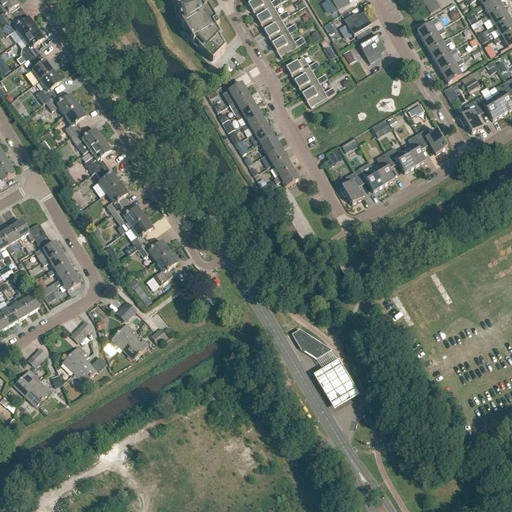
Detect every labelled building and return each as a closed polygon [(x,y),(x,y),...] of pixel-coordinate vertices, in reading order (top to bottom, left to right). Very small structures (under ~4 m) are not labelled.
[(19,8),(13,0),(5,0),(0,4),(0,10),(4,15),(0,17),(0,23),(3,28),(14,21),(9,15),(19,8)] [(202,14),(193,0),(186,0),(175,3),(182,26),(181,27),(193,47),(194,46),(211,63),(223,50),(214,34),(218,32),(219,31),(207,11),(206,12),(202,14)] [(278,0),(270,5),(267,0),(259,0),(248,7),(256,20),(274,10),(286,3),(283,0),(278,0)] [(329,0),(338,13),(349,6),(347,3),(352,0),(329,0)] [(497,1),(496,0),(470,0),(469,1),(471,5),(478,1),(482,7),(483,9),(497,1)] [(437,6),(434,1),(425,7),(428,11),(437,6)] [(503,11),(497,1),(483,9),(482,7),(475,11),(478,15),(484,11),(488,18),(489,19),(503,11)] [(297,12),(304,8),(301,2),(294,6),(297,12)] [(440,11),(437,6),(428,11),(431,16),(440,11)] [(278,18),(274,10),(256,20),(264,34),(281,23),(289,19),(286,13),(278,18)] [(509,21),(503,11),(489,19),(488,18),(481,22),(484,26),(491,22),(494,28),(495,30),(509,21)] [(450,22),(457,20),(454,12),(447,15),(450,22)] [(303,19),(306,24),(311,21),(308,16),(303,19)] [(372,36),(369,31),(371,30),(363,16),(357,19),(355,17),(344,23),(354,40),(356,39),(359,44),(372,36)] [(470,26),(477,23),(474,17),(467,21),(470,26)] [(337,20),(330,24),(335,32),(342,28),(337,20)] [(417,34),(423,45),(437,37),(436,34),(432,28),(439,24),(437,20),(429,25),(430,26),(417,34)] [(23,41),(36,32),(28,21),(19,27),(14,21),(3,28),(0,31),(6,39),(16,32),(23,41)] [(511,33),(511,25),(509,21),(495,30),(494,28),(487,32),(490,36),(497,32),(500,38),(502,40),(511,33)] [(286,31),(281,23),(264,34),(272,47),(289,37),(297,32),(294,27),(286,31)] [(330,26),(325,29),(329,35),(333,32),(330,26)] [(443,30),(436,34),(437,37),(423,45),(429,55),(443,47),(442,45),(438,39),(445,35),(443,30)] [(44,42),(36,32),(23,41),(27,47),(21,51),(21,58),(26,65),(29,63),(39,55),(34,49),(44,42)] [(315,44),(321,40),(317,33),(311,37),(315,44)] [(511,48),(511,33),(502,40),(500,38),(493,42),(496,46),(503,42),(508,51),(511,48)] [(482,47),(487,43),(482,35),(477,38),(482,47)] [(380,57),(385,54),(377,40),(375,41),(372,36),(359,44),(362,49),(360,50),(370,67),(381,60),(380,57)] [(294,45),(289,37),(272,47),(280,61),(281,60),(305,45),(302,40),(294,45)] [(449,41),(442,45),(443,47),(429,55),(435,66),(449,57),(448,55),(445,49),(452,45),(449,41)] [(490,61),(496,58),(489,47),(484,51),(490,61)] [(455,51),(448,55),(449,57),(435,66),(441,76),(456,67),(454,65),(451,59),(458,55),(455,51)] [(349,67),(355,64),(349,53),(343,57),(349,67)] [(45,64),(39,55),(29,63),(35,71),(32,73),(40,84),(54,74),(46,63),(45,64)] [(303,60),(286,70),(294,84),(312,74),(319,69),(316,64),(309,69),(303,60)] [(457,70),(464,66),(461,61),(454,65),(456,67),(441,76),(448,87),(462,78),(457,70)] [(500,76),(506,72),(502,64),(495,68),(500,76)] [(491,77),(496,74),(493,69),(487,72),(491,77)] [(61,84),(54,74),(40,84),(45,91),(36,97),(43,108),(46,106),(57,98),(52,91),(61,84)] [(316,82),(312,74),(294,84),(302,97),(320,87),(327,83),(324,77),(316,82)] [(474,81),(463,87),(468,95),(479,89),(474,81)] [(345,91),(351,87),(347,82),(342,85),(345,91)] [(511,111),(511,108),(506,99),(511,96),(505,85),(495,91),(499,96),(492,100),(503,117),(511,111)] [(228,94),(234,105),(248,97),(242,86),(228,94)] [(324,95),(320,87),(302,97),(311,111),(311,110),(335,96),(332,91),(324,95)] [(458,101),(452,88),(441,94),(447,106),(458,101)] [(241,115),(254,107),(248,97),(234,105),(228,109),(231,113),(237,109),(241,115)] [(65,118),(79,108),(71,98),(61,104),(57,98),(46,106),(52,115),(59,110),(65,118)] [(503,117),(492,100),(486,104),(483,98),(473,104),(480,115),(485,112),(492,124),(503,117)] [(482,130),(475,118),(480,115),(473,104),(464,109),(467,115),(461,119),(461,120),(459,121),(463,128),(466,127),(471,136),(482,130)] [(217,115),(222,111),(219,106),(214,109),(217,115)] [(261,118),(254,107),(241,115),(241,116),(235,119),(237,124),(243,120),(247,126),(261,118)] [(417,118),(424,114),(420,107),(407,115),(410,120),(416,117),(417,118)] [(86,119),(79,108),(65,118),(71,128),(65,132),(71,140),(81,133),(77,126),(86,119)] [(22,123),(27,118),(21,110),(16,115),(22,123)] [(222,126),(228,123),(224,116),(218,120),(222,126)] [(267,129),(261,118),(247,126),(241,130),(244,134),(250,131),(253,137),(267,129)] [(390,128),(397,123),(394,119),(387,123),(390,128)] [(386,125),(374,132),(378,140),(390,133),(386,125)] [(228,137),(233,134),(229,127),(224,130),(228,137)] [(273,139),(267,129),(253,137),(247,140),(247,141),(253,137),(259,148),(273,139)] [(90,153),(104,143),(96,132),(86,139),(81,133),(71,140),(77,149),(83,144),(90,153)] [(426,132),(417,137),(423,148),(428,145),(435,157),(446,151),(441,142),(443,140),(438,133),(436,134),(429,138),(426,132)] [(234,148),(240,144),(234,134),(228,137),(234,148)] [(418,151),(423,148),(417,137),(407,143),(411,149),(404,153),(415,170),(425,164),(418,151)] [(279,150),(273,139),(259,148),(266,158),(279,150)] [(96,175),(106,167),(102,161),(111,154),(104,143),(90,153),(95,159),(84,167),(92,177),(96,175)] [(241,158),(248,153),(242,143),(240,144),(234,148),(241,158)] [(44,144),(39,148),(44,154),(49,150),(44,144)] [(286,161),(279,150),(266,158),(272,169),(286,161)] [(415,170),(404,153),(398,156),(395,151),(385,156),(392,167),(397,164),(404,176),(415,170)] [(335,153),(325,158),(330,167),(340,161),(335,153)] [(0,171),(9,166),(3,156),(0,157),(0,171)] [(387,170),(392,167),(385,156),(376,162),(379,168),(373,171),(383,189),(394,182),(387,170)] [(292,172),(286,161),(272,169),(278,180),(292,172)] [(66,169),(61,163),(54,168),(59,175),(66,169)] [(15,177),(9,166),(0,171),(0,191),(6,188),(5,188),(2,184),(15,177)] [(383,189),(373,171),(370,166),(354,175),(360,186),(365,183),(373,195),(383,189)] [(113,176),(106,167),(96,175),(102,183),(99,185),(107,196),(120,186),(113,176)] [(253,179),(259,176),(255,171),(250,174),(253,179)] [(60,176),(70,190),(76,185),(66,172),(60,176)] [(285,191),(298,182),(292,172),(278,180),(273,183),(275,187),(281,184),(285,191)] [(355,189),(360,186),(354,175),(345,181),(348,186),(341,190),(342,191),(340,192),(344,200),(346,198),(352,208),(363,201),(355,189)] [(260,190),(266,187),(263,181),(257,185),(260,190)] [(128,197),(120,186),(107,196),(113,205),(107,210),(112,218),(128,206),(124,200),(128,197)] [(269,205),(279,198),(276,192),(271,195),(269,193),(264,196),(269,205)] [(131,231),(145,221),(137,210),(133,213),(128,206),(112,218),(119,226),(125,222),(131,231)] [(273,216),(282,211),(279,206),(270,211),(273,216)] [(77,215),(81,212),(78,207),(73,210),(77,215)] [(275,221),(285,215),(282,211),(273,216),(275,221)] [(288,220),(285,215),(275,221),(278,226),(288,220)] [(281,230),(290,225),(288,220),(278,226),(281,230)] [(153,231),(145,221),(131,231),(137,240),(131,244),(134,248),(126,254),(129,258),(137,253),(147,245),(143,238),(153,231)] [(35,243),(32,238),(31,236),(30,236),(28,233),(22,223),(11,230),(19,243),(21,242),(27,238),(32,245),(35,243)] [(284,235),(293,230),(290,225),(281,230),(284,235)] [(32,238),(42,232),(39,226),(28,233),(30,236),(31,236),(32,238)] [(25,249),(21,242),(19,243),(11,230),(1,236),(9,249),(10,248),(17,244),(21,251),(25,249)] [(97,230),(92,234),(96,240),(101,236),(97,230)] [(286,240),(296,234),(293,230),(284,235),(286,240)] [(35,243),(45,237),(42,232),(32,238),(35,243)] [(289,244),(299,239),(296,234),(286,240),(289,244)] [(15,255),(10,248),(9,249),(1,236),(0,236),(0,254),(7,250),(11,257),(15,255)] [(38,248),(49,242),(45,237),(35,243),(37,247),(38,248)] [(292,249),(301,243),(299,239),(289,244),(292,249)] [(41,254),(52,247),(49,242),(38,248),(40,251),(40,252),(41,254)] [(295,254),(304,248),(301,243),(292,249),(295,254)] [(156,265),(170,255),(162,244),(152,251),(147,245),(137,253),(143,261),(150,257),(156,265)] [(56,245),(52,247),(41,254),(40,252),(35,256),(37,259),(44,255),(48,262),(49,264),(62,256),(56,245)] [(40,251),(38,248),(37,247),(30,251),(32,255),(40,251)] [(307,253),(304,248),(295,254),(297,258),(307,253)] [(177,266),(170,255),(156,265),(162,274),(156,279),(162,287),(172,280),(167,273),(177,266)] [(68,266),(62,256),(49,264),(48,262),(41,266),(43,270),(50,266),(54,272),(55,274),(68,266)] [(74,276),(68,266),(55,274),(54,272),(47,276),(49,279),(56,275),(60,283),(61,284),(74,276)] [(0,277),(3,282),(13,276),(8,269),(0,274),(0,277)] [(81,287),(74,276),(61,284),(60,283),(54,287),(56,290),(63,286),(68,295),(81,287)] [(40,294),(46,290),(40,280),(34,284),(40,294)] [(129,285),(134,291),(138,288),(134,282),(129,285)] [(57,292),(56,290),(54,287),(40,295),(43,300),(57,292)] [(29,300),(22,304),(21,305),(29,318),(39,311),(32,299),(33,298),(28,291),(25,293),(29,300)] [(21,305),(22,304),(18,297),(15,299),(19,306),(12,310),(11,311),(18,324),(29,318),(21,305)] [(8,303),(4,305),(4,304),(0,306),(0,313),(2,316),(0,317),(8,330),(18,324),(11,311),(12,310),(8,303)] [(125,326),(136,314),(127,306),(116,318),(125,326)] [(85,325),(81,329),(88,336),(92,332),(85,325)] [(122,354),(135,341),(129,335),(132,332),(127,327),(111,343),(112,344),(108,348),(115,354),(118,350),(122,354)] [(88,336),(81,329),(71,340),(77,347),(84,340),(88,336)] [(157,349),(167,342),(161,333),(151,340),(157,349)] [(330,354),(330,353),(299,333),(291,337),(300,353),(304,355),(315,362),(330,353),(330,354)] [(133,364),(148,348),(143,343),(140,346),(135,341),(122,354),(133,364)] [(73,376),(86,363),(81,358),(83,355),(78,350),(62,366),(73,376)] [(40,352),(36,356),(43,363),(47,359),(40,352)] [(330,353),(315,362),(322,375),(313,381),(334,415),(359,400),(339,365),(337,366),(330,354),(330,353)] [(43,363),(36,356),(28,364),(35,371),(43,363)] [(84,387),(102,368),(97,363),(92,369),(86,363),(73,376),(84,387)] [(24,400),(37,386),(32,381),(35,378),(30,373),(14,389),(24,400)] [(35,410),(51,394),(46,389),(43,392),(37,386),(24,400),(35,410)] [(6,410),(10,406),(3,400),(0,403),(0,405),(6,411),(6,410)] [(10,406),(6,410),(13,416),(14,415),(16,408),(11,405),(10,406)]
